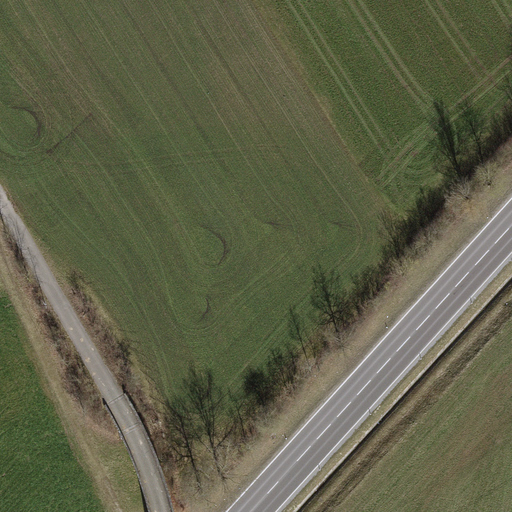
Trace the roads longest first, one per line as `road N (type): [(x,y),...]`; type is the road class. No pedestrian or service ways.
road 1 (secondary): [(511,227),(253,511)]
road 2 (track): [(0,199),(116,399),(162,511)]
road 3 (track): [(117,511),(0,255)]
